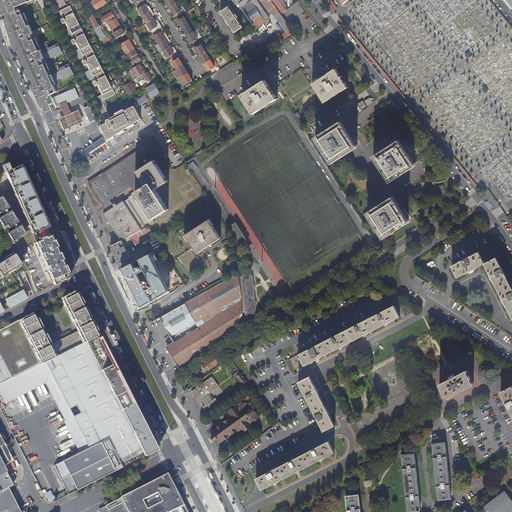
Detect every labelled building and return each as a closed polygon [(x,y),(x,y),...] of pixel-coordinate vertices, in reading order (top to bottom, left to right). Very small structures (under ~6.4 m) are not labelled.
[(35,0),(3,0),(3,2),(16,32),(19,30),(21,34),(20,35),(20,36),(20,38),(22,38),(24,41),(23,41),(29,54),(29,53),(32,59),(31,59),(31,60),(31,61),(31,62),(32,63),(33,63),(34,66),(32,67),(42,91),(44,91),(46,97),(57,91),(53,82),(61,77),(73,71),(68,63),(60,67),(60,68),(61,70),(59,70),(52,74),(46,77),(44,74),(49,72),(47,67),(43,59),(45,58),(46,57),(47,58),(51,57),(62,51),(58,42),(48,47),(49,49),(47,50),(42,52),(35,56),(33,53),(34,52),(35,51),(39,50),(39,49),(40,49),(37,40),(35,41),(33,36),(35,36),(42,33),(39,27),(32,30),(31,31),(21,9),(22,8),(34,2),(34,1),(35,0)] [(106,3),(104,0),(94,0),(92,2),(96,9),(106,3)] [(153,34),(162,28),(158,21),(157,22),(152,14),(153,14),(149,7),(148,8),(146,4),(143,0),(131,0),(134,4),(135,4),(138,9),(153,34)] [(175,16),(181,12),(173,0),(166,0),(165,0),(175,16)] [(245,0),(239,5),(241,8),(253,0),(245,0)] [(255,27),(252,29),(253,31),(269,20),(255,0),(253,0),(241,8),(244,13),(245,14),(248,18),(249,20),(249,19),(253,25),(252,25),(253,26),(253,25),(255,27)] [(296,35),(281,15),(280,14),(271,2),(270,0),(262,0),(280,25),(286,33),(281,36),(279,34),(257,49),(254,45),(246,50),(254,62),(296,35)] [(273,0),(271,2),(280,14),(285,11),(277,0),(273,0)] [(324,0),(334,12),(338,8),(330,0),(324,0)] [(385,12),(402,13),(402,9),(404,9),(405,3),(388,2),(387,0),(386,0),(386,5),(390,5),(390,11),(385,11),(385,12)] [(115,94),(70,6),(61,11),(64,18),(63,19),(62,20),(62,21),(64,24),(65,23),(67,23),(69,28),(68,29),(64,31),(68,39),(72,37),(74,36),(75,39),(74,40),(73,40),(72,41),(74,45),(76,44),(77,43),(80,49),(79,49),(74,52),(79,60),(83,58),(84,57),(86,60),(84,60),(84,61),(83,62),(83,63),(85,66),(87,65),(88,64),(91,70),(89,70),(85,73),(89,81),(94,78),(95,78),(96,80),(95,81),(94,82),(94,83),(96,86),(97,85),(99,85),(103,94),(102,95),(95,98),(102,113),(104,112),(106,116),(105,117),(107,123),(104,124),(101,126),(107,138),(110,136),(115,133),(115,132),(118,130),(119,131),(140,118),(135,108),(134,106),(110,118),(102,101),(115,94)] [(220,12),(235,33),(243,27),(237,19),(238,18),(236,15),(234,16),(228,7),(220,12)] [(32,30),(22,8),(21,9),(31,31),(32,30)] [(98,25),(93,15),(89,18),(89,19),(89,18),(92,23),(93,25),(95,29),(98,27),(118,15),(116,11),(106,17),(105,16),(100,19),(101,21),(99,23),(100,25),(98,25)] [(178,21),(191,43),(198,39),(184,17),(178,21)] [(122,28),(116,18),(111,22),(117,31),(122,28)] [(102,33),(98,27),(95,29),(101,41),(106,38),(102,32),(102,33)] [(125,34),(122,28),(117,31),(114,33),(117,39),(125,34)] [(19,30),(16,32),(32,67),(34,66),(33,63),(32,63),(31,62),(31,61),(31,60),(31,59),(32,59),(29,53),(29,54),(23,41),(24,41),(22,38),(20,38),(20,36),(20,35),(21,34),(19,30)] [(176,52),(177,52),(174,49),(169,42),(170,41),(166,34),(165,35),(162,31),(154,36),(167,58),(170,56),(172,59),(178,55),(176,52)] [(239,40),(242,44),(255,34),(253,31),(239,40)] [(135,50),(129,39),(121,44),(127,54),(135,50)] [(195,49),(208,71),(215,67),(201,45),(195,49)] [(141,60),(135,50),(128,55),(134,65),(141,60)] [(52,74),(45,58),(43,59),(47,67),(49,72),(44,74),(46,77),(52,74)] [(178,79),(183,87),(193,81),(179,58),(172,62),(177,70),(173,72),(178,79)] [(144,74),(147,72),(145,69),(144,69),(143,68),(140,64),(131,69),(137,78),(144,74)] [(344,91),(346,94),(350,91),(342,78),(343,78),(342,76),(340,77),(335,69),(312,84),(324,103),(344,91)] [(146,85),(151,82),(151,81),(153,79),(149,72),(145,75),(144,74),(137,78),(139,82),(142,80),(146,85)] [(254,114),(278,99),(271,90),(265,81),(241,96),(254,114)] [(131,82),(124,86),(129,96),(136,91),(135,88),(137,87),(135,84),(133,85),(131,82)] [(144,91),(148,100),(160,92),(154,83),(148,87),(148,89),(144,91)] [(57,108),(61,106),(68,103),(79,98),(75,88),(52,98),(57,108)] [(68,103),(61,106),(63,112),(65,116),(60,118),(65,130),(74,126),(84,121),(79,110),(72,113),(68,103)] [(90,122),(91,122),(95,120),(96,119),(91,107),(89,106),(85,108),(84,110),(90,122)] [(370,110),(373,115),(380,111),(377,106),(370,110)] [(141,119),(140,118),(119,131),(120,132),(138,121),(141,119)] [(317,139),(332,162),(356,148),(340,124),(317,139)] [(118,133),(117,133),(115,133),(110,136),(107,138),(109,142),(112,140),(119,135),(118,133)] [(84,140),(91,151),(98,147),(91,136),(84,140)] [(375,158),(390,181),(414,166),(399,143),(375,158)] [(155,160),(158,166),(164,162),(152,144),(141,151),(129,159),(137,172),(138,172),(155,160)] [(155,160),(138,172),(147,185),(151,182),(156,190),(169,181),(158,166),(155,160)] [(47,226),(20,165),(10,169),(7,163),(2,165),(10,183),(12,182),(19,197),(20,197),(30,220),(28,221),(31,227),(30,228),(32,233),(35,231),(47,226)] [(91,184),(92,186),(103,202),(136,181),(124,163),(92,184),(91,184)] [(11,187),(28,221),(30,220),(20,197),(19,197),(12,182),(10,183),(11,187)] [(151,182),(147,185),(135,193),(153,220),(169,210),(156,190),(151,182)] [(153,220),(135,193),(128,197),(129,199),(124,202),(123,201),(122,202),(120,200),(116,202),(118,204),(103,214),(121,241),(149,226),(155,223),(153,220)] [(0,196),(0,212),(2,211),(5,209),(8,207),(1,196),(0,196)] [(369,214),(384,237),(407,222),(392,199),(369,214)] [(423,209),(418,212),(422,218),(427,216),(423,209)] [(5,214),(0,217),(0,221),(3,227),(6,225),(8,228),(12,225),(14,224),(17,222),(10,211),(7,213),(5,214)] [(195,250),(198,254),(221,239),(209,220),(186,236),(194,248),(193,249),(194,250),(195,250)] [(236,224),(228,229),(236,241),(238,244),(239,243),(246,239),(236,224)] [(14,229),(7,233),(12,241),(20,236),(20,235),(23,233),(24,234),(25,233),(20,225),(17,227),(14,229)] [(161,247),(157,240),(149,226),(121,241),(112,246),(120,263),(131,257),(129,254),(130,253),(129,252),(128,252),(126,248),(133,244),(134,246),(141,243),(147,255),(161,247)] [(47,266),(55,283),(69,275),(66,267),(56,246),(52,236),(51,235),(39,240),(36,242),(43,258),(45,257),(49,266),(47,266)] [(494,258),(489,249),(480,254),(484,263),(494,258)] [(0,276),(2,276),(3,277),(13,271),(13,269),(21,264),(14,252),(4,258),(5,259),(0,262),(0,276)] [(477,267),(484,263),(480,254),(479,252),(471,256),(459,262),(452,266),(458,277),(477,267)] [(500,265),(496,257),(494,258),(484,263),(494,282),(495,283),(500,294),(506,306),(507,306),(511,316),(511,287),(511,288),(506,277),(506,276),(500,265)] [(141,269),(157,298),(171,290),(155,261),(145,267),(141,259),(127,266),(131,275),(133,274),(136,278),(141,275),(139,271),(141,269)] [(358,280),(361,278),(354,269),(352,271),(358,280)] [(163,321),(172,336),(196,322),(241,297),(239,277),(239,274),(157,320),(159,324),(161,322),(160,321),(162,320),(163,321)] [(253,276),(242,277),(246,315),(257,314),(253,276)] [(22,290),(5,299),(8,304),(11,303),(12,306),(24,299),(22,297),(25,295),(22,290)] [(65,302),(64,302),(75,323),(77,327),(78,330),(84,341),(85,341),(98,334),(76,292),(69,296),(68,293),(62,296),(65,302)] [(180,366),(228,335),(233,328),(239,321),(243,315),(241,297),(196,322),(200,328),(168,348),(180,366)] [(400,317),(394,306),(298,354),(304,364),(304,366),(400,317)] [(19,319),(40,363),(41,364),(45,362),(46,362),(57,356),(51,345),(51,344),(49,345),(46,340),(48,339),(34,311),(25,316),(19,320),(19,319)] [(0,378),(9,375),(11,379),(40,363),(19,319),(18,319),(0,328),(0,378)] [(78,330),(51,345),(57,356),(81,343),(84,341),(78,330)] [(84,341),(46,362),(70,409),(77,405),(81,413),(74,417),(80,428),(71,433),(81,452),(55,465),(69,494),(154,451),(153,444),(155,442),(151,434),(148,435),(138,416),(141,414),(114,362),(113,363),(100,338),(101,337),(100,335),(99,336),(98,334),(85,341),(84,341)] [(226,351),(230,357),(237,352),(233,346),(226,351)] [(289,359),(294,369),(304,364),(298,354),(289,359)] [(206,371),(221,360),(217,355),(203,366),(206,371)] [(9,375),(0,378),(0,392),(5,402),(47,380),(67,420),(65,421),(71,433),(80,428),(74,417),(70,409),(46,362),(45,362),(41,364),(40,363),(11,379),(9,375)] [(439,384),(447,398),(473,384),(466,370),(455,376),(454,374),(450,376),(451,378),(439,384)] [(247,382),(239,371),(234,374),(243,386),(247,382)] [(215,399),(211,393),(210,393),(219,385),(213,377),(213,376),(196,388),(198,390),(196,391),(194,390),(191,392),(199,402),(200,401),(201,402),(202,403),(203,404),(204,406),(203,407),(208,414),(210,412),(212,411),(211,410),(212,409),(213,410),(221,405),(216,398),(215,399)] [(298,382),(324,432),(335,426),(309,376),(298,382)] [(210,393),(211,393),(220,387),(219,385),(210,393)] [(511,386),(501,392),(505,399),(504,400),(510,411),(511,414),(511,386)] [(220,442),(221,442),(237,430),(238,431),(241,430),(243,432),(252,426),(250,424),(257,419),(256,418),(257,417),(247,403),(246,404),(244,403),(238,407),(236,405),(228,411),(231,416),(218,425),(211,430),(212,431),(210,432),(209,434),(211,436),(211,437),(212,439),(214,441),(215,441),(216,443),(218,444),(220,442)] [(141,414),(138,416),(148,435),(151,434),(141,414)] [(0,511),(12,511),(1,490),(9,487),(13,484),(6,471),(7,470),(4,464),(9,462),(1,445),(5,443),(0,433),(0,511)] [(256,478),(262,489),(334,453),(328,441),(256,478)] [(438,500),(451,498),(445,442),(432,443),(438,500)] [(1,445),(9,462),(13,460),(5,443),(1,445)] [(408,511),(419,511),(419,510),(421,510),(414,453),(401,455),(407,511),(409,511),(408,511)] [(188,511),(174,483),(173,484),(168,475),(99,510),(99,511),(188,511)] [(1,490),(12,511),(20,511),(21,511),(9,487),(1,490)] [(510,511),(511,511),(511,502),(504,492),(483,509),(485,511),(510,511)] [(347,511),(360,511),(359,494),(346,496),(347,511)] [(46,499),(49,504),(57,500),(54,495),(46,499)]
